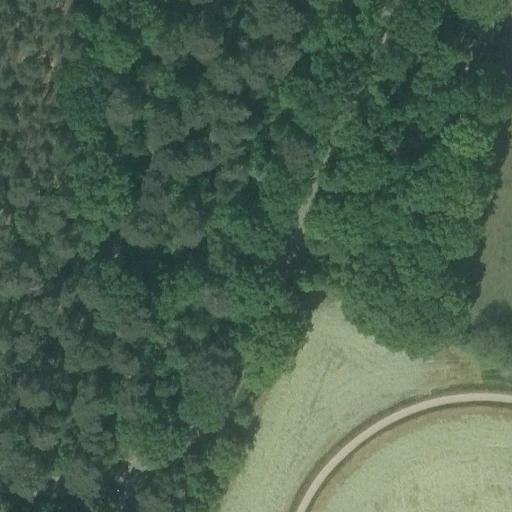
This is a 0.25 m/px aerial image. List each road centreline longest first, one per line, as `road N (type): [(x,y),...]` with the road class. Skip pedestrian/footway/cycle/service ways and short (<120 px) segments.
road 1 (unclassified): [(122,480),(193,432),(224,394),(398,0)]
road 2 (track): [(99,0),(122,480)]
road 3 (unclassified): [(0,480),(82,491),(122,480)]
